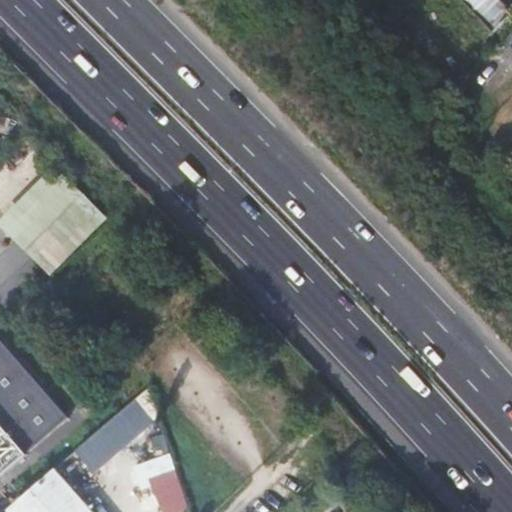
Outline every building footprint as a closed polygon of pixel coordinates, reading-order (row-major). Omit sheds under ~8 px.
[(462,0),(491,30),(511,11),(511,10),(502,0),(462,0)] [(53,168),(1,221),(54,274),(107,220),(53,168)] [(0,476),(2,478),(74,408),(0,333),(0,476)] [(71,481),(101,455),(89,441),(60,468),(71,481)] [(60,468),(9,511),(98,511),(71,481),(60,468)]
